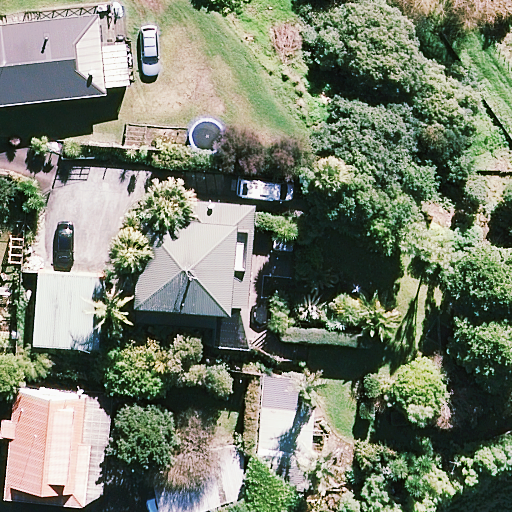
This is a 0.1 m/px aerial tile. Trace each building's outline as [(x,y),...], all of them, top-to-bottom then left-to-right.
[(102,46),(99,14),(0,24),(0,103),(132,90),(127,44),(102,46)] [(248,311),(254,223),(256,202),(201,198),(199,219),(147,215),(141,303),(248,311)] [(102,347),(107,276),(43,271),(38,343),(102,347)] [(314,376),(269,375),(267,459),(312,460),(314,376)] [(18,390),(16,419),(2,418),(1,437),(15,438),(11,485),(67,489),(66,501),(84,503),(106,492),(113,397),(18,390)] [(193,511),(250,493),(234,445),(153,472),(166,511),(193,511)]
